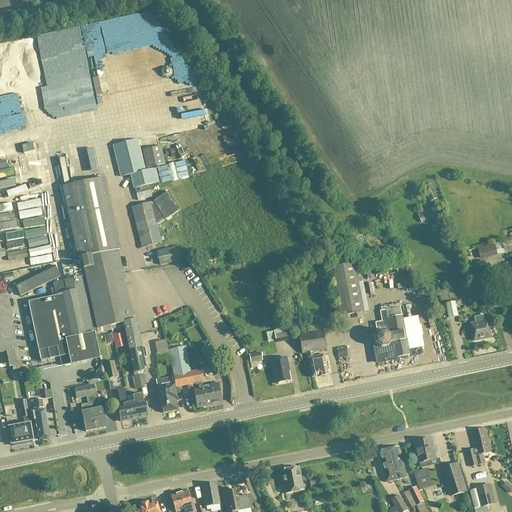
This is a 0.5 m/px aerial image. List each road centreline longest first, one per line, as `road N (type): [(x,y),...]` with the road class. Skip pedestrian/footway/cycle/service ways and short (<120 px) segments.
road 1 (track): [(511,182),(440,166),(417,169),(354,212),(331,215),(190,0)]
road 2 (tertiary): [(97,444),(511,361)]
road 3 (residential): [(109,497),(511,414)]
